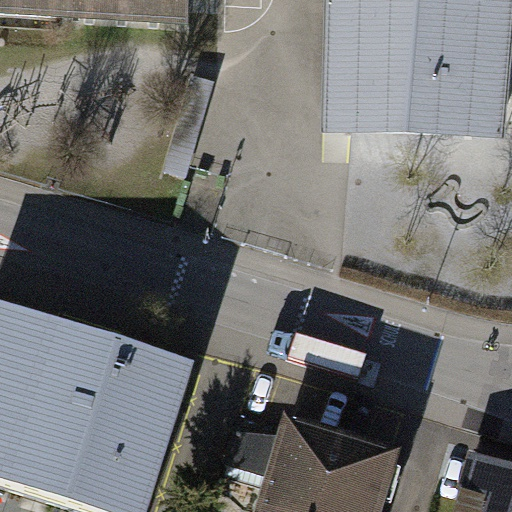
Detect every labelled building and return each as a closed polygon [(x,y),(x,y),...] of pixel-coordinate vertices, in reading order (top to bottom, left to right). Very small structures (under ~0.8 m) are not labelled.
[(187,0),(0,0),(0,19),(186,32),(187,0)] [(511,0),(324,0),(321,139),(503,144),(503,135),(511,25),(511,0)] [(0,490),(67,511),(150,511),(193,372),(189,371),(135,354),(0,311),(0,490)] [(384,511),(401,456),(283,420),(254,511),(384,511)] [(511,511),(511,474),(466,460),(450,511),(511,511)]
